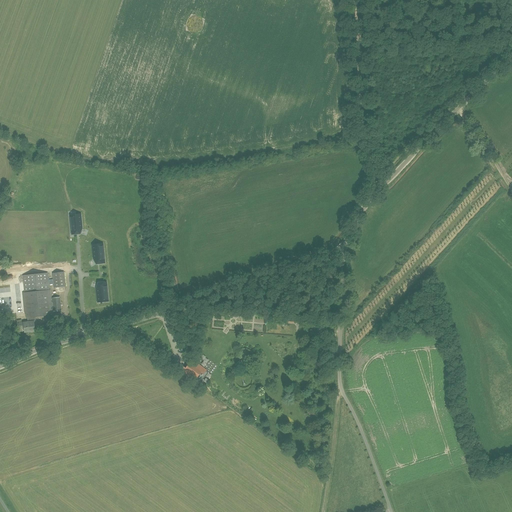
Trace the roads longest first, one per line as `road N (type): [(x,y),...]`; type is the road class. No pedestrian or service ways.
road 1 (tertiary): [(0,366),(317,260),(345,241)]
road 2 (tertiary): [(345,241),(376,192),(511,62)]
road 3 (track): [(351,0),(357,90),(377,181)]
road 4 (unclassified): [(345,241),(341,386)]
road 5 (unclassified): [(391,511),(341,386)]
road 6 (track): [(321,511),(341,386)]
